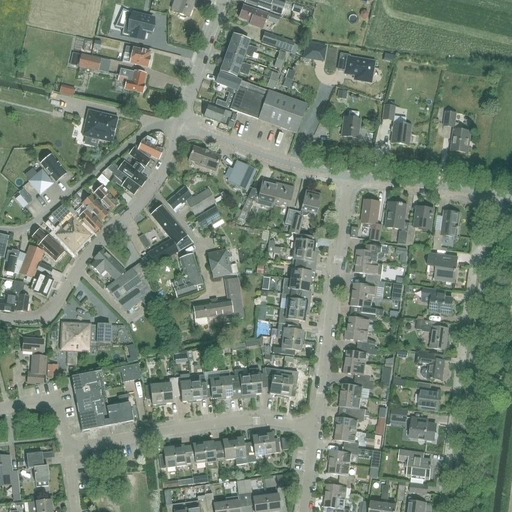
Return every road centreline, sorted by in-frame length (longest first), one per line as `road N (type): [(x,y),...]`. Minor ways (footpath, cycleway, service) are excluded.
road 1 (residential): [(453,511),(495,197)]
road 2 (residential): [(0,318),(49,309),(86,255),(159,177),(180,125)]
road 3 (residential): [(313,428),(349,178)]
road 4 (residential): [(67,447),(224,421),(313,428)]
road 5 (residential): [(0,230),(24,225),(143,130),(180,125)]
road 6 (residential): [(349,178),(180,125)]
road 7 (residential): [(495,197),(349,178)]
road 8 (unclassified): [(180,125),(223,0)]
